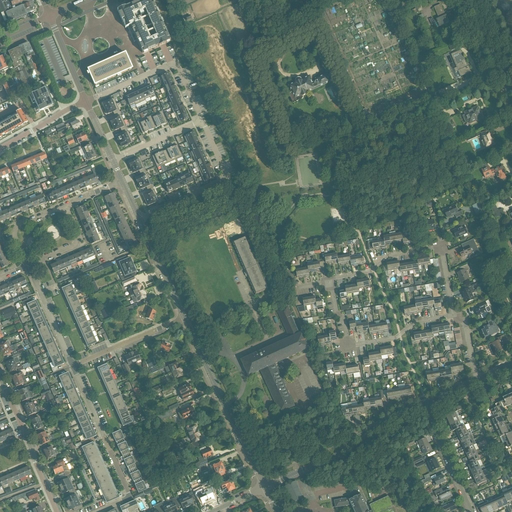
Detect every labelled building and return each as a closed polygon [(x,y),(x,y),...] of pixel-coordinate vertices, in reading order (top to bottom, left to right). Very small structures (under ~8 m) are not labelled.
[(15,19),(16,20),(27,15),(26,14),(33,11),(35,10),(36,8),(33,2),(33,1),(34,1),(34,0),(33,0),(0,0),(0,7),(2,13),(1,13),(5,21),(9,19),(9,20),(10,20),(11,20),(15,19)] [(125,6),(117,10),(125,28),(127,27),(134,42),(137,41),(142,53),(158,46),(158,47),(166,43),(167,42),(170,41),(152,0),(139,0),(139,1),(138,1),(130,4),(125,7),(125,6)] [(416,9),(412,10),(414,14),(417,13),(419,12),(418,9),(417,9),(421,7),(420,5),(415,7),(416,9)] [(439,19),(434,21),(435,24),(437,24),(438,27),(449,22),(446,15),(445,15),(441,5),(434,8),(439,18),(439,19)] [(29,43),(24,45),(38,76),(43,74),(40,68),(39,69),(34,58),(32,59),(31,56),(29,52),(32,51),(29,43)] [(19,47),(22,55),(25,54),(26,58),(27,58),(27,60),(31,68),(29,69),(30,73),(35,71),(37,76),(38,76),(24,45),(19,47)] [(20,65),(22,71),(16,74),(24,91),(30,88),(31,91),(37,88),(36,88),(30,73),(29,69),(22,55),(19,47),(8,52),(16,68),(19,67),(18,65),(20,65)] [(461,50),(451,55),(453,61),(454,61),(457,68),(455,69),(456,72),(458,71),(460,77),(471,73),(469,67),(468,67),(461,50)] [(132,68),(125,53),(87,69),(94,85),(132,68)] [(2,54),(0,55),(0,72),(0,73),(2,73),(2,72),(1,70),(3,69),(4,72),(8,70),(12,68),(10,66),(8,67),(5,59),(3,56),(2,54)] [(168,73),(158,78),(160,83),(171,79),(168,73)] [(303,97),(308,95),(307,93),(331,83),(327,74),(316,79),(317,82),(313,83),(310,76),(289,86),(295,99),(302,96),(303,97)] [(171,79),(160,83),(160,84),(163,83),(165,87),(162,88),(163,88),(173,84),(171,79)] [(7,83),(3,84),(9,99),(18,95),(15,90),(10,92),(7,84),(7,83)] [(165,93),(175,89),(173,84),(163,88),(165,93)] [(151,99),(156,96),(151,86),(146,88),(151,99)] [(37,91),(29,95),(33,104),(35,103),(37,107),(36,108),(39,112),(40,112),(40,111),(45,109),(45,110),(54,106),(46,87),(37,91)] [(150,98),(150,99),(151,99),(146,88),(141,90),(145,101),(146,101),(145,100),(150,98)] [(441,97),(448,94),(446,88),(438,91),(441,97)] [(175,89),(165,93),(167,93),(169,97),(177,94),(175,89)] [(136,93),(141,103),(145,101),(141,90),(136,93)] [(131,95),(136,105),(141,103),(136,93),(131,95)] [(169,103),(179,99),(177,94),(169,97),(171,102),(169,103)] [(135,105),(136,105),(131,95),(126,97),(130,106),(135,104),(135,105)] [(116,104),(114,99),(102,104),(105,109),(116,104)] [(169,103),(171,108),(182,103),(179,99),(169,103)] [(171,108),(173,113),(184,108),(182,103),(171,108)] [(116,104),(105,109),(107,114),(113,112),(114,115),(120,112),(116,104)] [(437,106),(440,112),(446,109),(444,104),(437,106)] [(468,122),(469,124),(483,119),(478,107),(465,113),(466,115),(464,116),(466,122),(468,122)] [(36,108),(30,111),(33,116),(39,113),(39,112),(36,108)] [(184,108),(173,113),(174,113),(176,112),(178,117),(176,118),(186,113),(184,108)] [(0,137),(3,136),(2,135),(5,134),(5,135),(9,133),(8,132),(11,130),(12,131),(15,129),(15,128),(17,127),(18,128),(21,126),(22,126),(21,125),(24,123),(24,124),(28,122),(21,111),(17,113),(18,115),(0,125),(0,137)] [(155,111),(153,111),(155,114),(156,114),(161,126),(167,123),(162,111),(157,113),(155,111)] [(124,120),(120,112),(114,115),(115,117),(110,120),(112,125),(124,120)] [(186,113),(176,118),(178,123),(188,119),(186,113)] [(150,116),(155,128),(161,126),(156,114),(155,114),(150,116)] [(143,116),(141,117),(142,120),(143,119),(149,131),(155,128),(150,116),(144,119),(143,116)] [(450,118),(444,121),(448,130),(455,127),(454,124),(452,125),(450,122),(451,121),(450,118)] [(143,119),(142,120),(137,122),(142,134),(147,132),(149,131),(143,119)] [(124,120),(112,125),(114,131),(120,128),(121,131),(127,128),(124,120)] [(81,126),(78,121),(73,123),(72,122),(57,130),(58,134),(67,130),(67,129),(71,127),(73,129),(81,126)] [(131,137),(127,128),(121,131),(123,134),(117,136),(119,142),(131,137)] [(487,131),(481,134),(480,131),(465,138),(467,141),(482,135),(482,137),(483,139),(480,140),(484,148),(486,147),(494,144),(490,134),(488,134),(487,131)] [(76,137),(77,139),(75,140),(77,144),(79,143),(79,144),(88,140),(84,132),(75,136),(76,137)] [(184,137),(186,142),(191,140),(197,138),(194,132),(184,137)] [(131,137),(119,142),(122,147),(125,146),(125,147),(128,145),(128,144),(133,142),(131,137)] [(186,142),(188,147),(199,142),(197,138),(191,140),(186,142)] [(188,147),(189,147),(191,146),(193,151),(191,152),(195,150),(201,148),(199,142),(188,147)] [(82,149),(81,147),(81,146),(69,152),(71,154),(80,150),(81,153),(83,156),(86,155),(93,151),(91,145),(82,149)] [(176,160),(177,159),(182,157),(177,145),(172,147),(171,148),(176,160)] [(176,163),(178,162),(177,159),(176,160),(171,148),(165,151),(170,163),(175,160),(176,163)] [(191,152),(193,157),(198,155),(203,152),(201,148),(195,150),(191,152)] [(93,151),(86,155),(87,158),(84,159),(85,162),(88,160),(88,161),(96,157),(93,151)] [(170,163),(165,151),(158,153),(164,165),(165,165),(168,164),(170,163)] [(193,157),(195,162),(200,160),(205,157),(203,152),(198,155),(193,157)] [(39,155),(41,161),(45,160),(46,162),(47,165),(49,164),(45,153),(39,155)] [(164,165),(158,153),(152,156),(157,168),(163,166),(164,168),(166,168),(165,165),(164,165)] [(34,157),(28,160),(30,166),(33,164),(35,167),(37,166),(36,163),(34,157)] [(131,168),(142,163),(140,157),(128,162),(131,168)] [(195,162),(197,167),(202,165),(208,162),(205,157),(200,160),(195,162)] [(88,162),(80,165),(74,168),(75,171),(89,165),(88,162)] [(197,167),(199,172),(204,170),(210,167),(208,162),(202,165),(197,167)] [(142,163),(131,168),(133,173),(139,171),(140,174),(146,171),(142,163)] [(507,174),(503,165),(491,171),(489,167),(488,164),(482,166),(483,169),(482,170),(485,178),(496,174),(497,178),(499,177),(500,180),(507,178),(505,174),(507,174)] [(210,167),(204,170),(199,172),(202,177),(206,175),(212,172),(210,167)] [(2,170),(5,176),(8,175),(9,178),(12,177),(8,168),(2,170)] [(146,171),(140,174),(141,176),(136,179),(138,184),(149,179),(146,171)] [(184,174),(188,184),(193,182),(189,172),(184,174)] [(212,172),(206,175),(202,177),(204,182),(214,178),(212,172)] [(179,176),(181,181),(183,186),(188,184),(184,174),(183,174),(184,176),(180,178),(179,176)] [(88,177),(91,185),(97,182),(94,175),(88,177)] [(174,178),(175,180),(178,189),(183,186),(181,181),(179,176),(174,178)] [(91,185),(88,177),(82,180),(86,188),(91,185)] [(169,180),(169,181),(170,183),(173,191),(178,189),(175,180),(174,178),(174,180),(170,182),(169,180)] [(150,179),(149,179),(138,184),(140,190),(146,187),(147,190),(153,187),(152,184),(150,185),(147,180),(150,179)] [(86,188),(82,180),(77,182),(80,190),(86,188)] [(164,183),(168,193),(173,191),(170,183),(169,181),(169,180),(164,183)] [(80,190),(77,182),(71,185),(74,192),(80,190)] [(74,192),(71,185),(65,187),(69,195),(74,192)] [(65,187),(60,190),(63,197),(69,195),(65,187)] [(153,187),(147,190),(149,193),(143,195),(145,201),(157,195),(153,187)] [(51,201),(51,202),(57,200),(54,192),(53,190),(51,191),(52,193),(46,195),(49,202),(51,201)] [(63,197),(60,190),(54,192),(57,200),(63,197)] [(107,204),(116,200),(113,194),(104,198),(107,204)] [(36,198),(40,205),(45,203),(42,195),(36,198)] [(157,195),(145,201),(148,206),(157,202),(155,197),(157,196),(157,195)] [(36,198),(31,200),(34,208),(40,205),(36,198)] [(31,200),(25,203),(28,210),(34,208),(31,200)] [(118,206),(116,200),(107,204),(110,209),(118,206)] [(28,210),(25,203),(19,205),(22,213),(28,210)] [(479,214),(483,213),(479,203),(472,206),(477,216),(479,214)] [(19,205),(13,207),(17,215),(22,213),(19,205)] [(79,216),(87,212),(84,206),(76,210),(79,216)] [(118,206),(110,209),(112,215),(121,211),(118,206)] [(463,215),(461,211),(458,213),(455,206),(444,211),(447,218),(455,214),(456,218),(463,215)] [(17,215),(13,207),(8,210),(11,218),(17,215)] [(502,209),(496,212),(498,217),(505,214),(502,209)] [(8,210),(2,212),(5,220),(11,218),(8,210)] [(121,211),(112,215),(115,221),(123,217),(121,211)] [(90,218),(87,212),(79,216),(81,222),(90,218)] [(126,223),(123,217),(115,221),(118,227),(126,223)] [(437,223),(436,217),(432,218),(432,221),(426,222),(428,232),(436,230),(435,223),(437,223)] [(90,218),(81,222),(84,227),(92,224),(90,218)] [(453,231),(457,238),(468,233),(465,227),(467,226),(466,223),(465,221),(458,225),(459,228),(453,231)] [(126,223),(118,227),(120,232),(129,228),(126,223)] [(95,229),(92,224),(84,227),(86,233),(95,229)] [(129,228),(120,232),(123,238),(131,234),(129,228)] [(97,235),(95,229),(86,233),(89,239),(97,235)] [(131,234),(123,238),(125,244),(134,240),(131,234)] [(404,242),(404,245),(406,244),(406,246),(410,245),(410,241),(412,241),(411,236),(409,237),(409,236),(406,237),(406,234),(402,235),(402,234),(403,237),(404,242)] [(97,235),(89,239),(91,245),(100,241),(97,235)] [(468,255),(470,258),(480,254),(473,239),(464,244),(465,247),(459,250),(462,257),(468,255)] [(137,246),(134,240),(125,244),(128,250),(129,250),(130,251),(135,249),(134,247),(137,246)] [(91,249),(85,251),(88,259),(94,256),(91,249)] [(85,251),(79,254),(82,261),(88,259),(85,251)] [(79,254),(73,256),(76,264),(82,261),(79,254)] [(358,265),(357,258),(356,255),(350,256),(351,259),(350,259),(351,264),(352,266),(354,266),(354,267),(358,266),(358,265)] [(73,256),(67,259),(71,266),(76,264),(73,256)] [(121,271),(133,265),(132,263),(133,263),(132,259),(131,259),(130,259),(127,260),(126,257),(117,261),(121,271)] [(71,266),(67,259),(62,261),(65,269),(71,266)] [(65,269),(62,261),(56,263),(59,271),(65,269)] [(59,271),(56,263),(50,266),(54,274),(59,271)] [(400,269),(400,270),(402,278),(404,277),(404,276),(408,276),(407,272),(406,264),(404,265),(404,264),(400,264),(400,269)] [(134,268),(133,265),(121,271),(125,280),(131,278),(130,274),(136,272),(136,271),(137,271),(135,267),(134,268)] [(458,273),(460,279),(459,279),(461,283),(470,279),(466,271),(469,270),(467,265),(460,268),(461,272),(458,273)] [(131,296),(144,291),(142,287),(141,287),(140,285),(141,285),(140,284),(138,286),(136,281),(135,277),(122,282),(123,286),(128,285),(130,289),(129,289),(128,290),(130,295),(131,296)] [(23,278),(17,280),(21,288),(27,285),(23,278)] [(474,283),(470,284),(471,285),(472,288),(473,287),(479,285),(479,284),(487,281),(486,278),(483,279),(478,281),(476,282),(474,283)] [(17,280),(12,283),(15,290),(21,288),(17,280)] [(64,295),(65,294),(73,291),(71,285),(75,283),(74,280),(67,283),(68,286),(62,289),(64,295)] [(357,285),(358,285),(358,289),(359,289),(365,288),(363,280),(361,281),(361,280),(357,280),(357,285)] [(15,290),(12,283),(6,285),(9,293),(15,290)] [(6,285),(0,288),(4,295),(9,293),(6,285)] [(475,292),(473,287),(472,288),(471,285),(465,287),(466,290),(461,292),(466,303),(474,299),(472,294),(475,292)] [(73,291),(65,294),(67,299),(76,296),(73,291)] [(144,291),(131,296),(130,296),(133,303),(146,298),(146,297),(145,298),(144,295),(145,295),(145,294),(145,293),(145,292),(144,291)] [(78,301),(76,296),(67,299),(70,305),(78,301)] [(434,299),(431,300),(430,297),(427,298),(428,300),(429,308),(431,307),(431,309),(435,308),(434,303),(435,303),(434,299)] [(29,311),(38,307),(36,301),(29,304),(27,300),(22,303),(23,306),(23,305),(24,306),(25,306),(28,311),(29,311)] [(505,308),(506,311),(511,309),(507,300),(502,303),(504,306),(503,306),(505,308)] [(80,306),(78,301),(70,305),(72,310),(80,306)] [(480,304),(481,307),(475,310),(478,316),(481,315),(482,318),(488,316),(487,313),(491,311),(489,306),(488,306),(485,302),(480,304)] [(136,304),(125,308),(127,312),(138,307),(136,304)] [(83,311),(80,306),(72,310),(74,315),(83,311)] [(38,307),(29,311),(31,316),(40,312),(38,307)] [(278,312),(290,339),(242,361),(249,376),(261,370),(280,413),(294,406),(275,364),(310,349),(303,333),(300,334),(288,307),(278,312)] [(15,321),(18,319),(13,308),(2,313),(5,320),(13,316),(15,321)] [(145,318),(152,321),(153,319),(154,319),(156,314),(155,314),(156,312),(149,309),(145,318)] [(85,316),(83,311),(74,315),(76,320),(85,316)] [(42,317),(40,312),(31,316),(34,321),(42,317)] [(85,316),(76,320),(79,325),(87,322),(85,316)] [(42,317),(34,321),(36,326),(44,322),(42,317)] [(493,331),(497,329),(492,319),(486,321),(488,326),(483,328),(484,330),(480,332),(483,339),(495,334),(493,331)] [(47,328),(44,322),(36,326),(38,331),(47,328)] [(87,322),(79,325),(81,330),(89,327),(87,322)] [(363,324),(356,325),(357,331),(357,333),(360,333),(360,334),(364,333),(364,332),(363,324)] [(444,325),(442,325),(442,324),(437,325),(438,326),(439,334),(440,336),(446,335),(446,333),(444,325)] [(92,332),(89,327),(81,330),(83,336),(92,332)] [(49,333),(47,328),(38,331),(41,336),(49,333)] [(433,331),(432,331),(432,330),(430,331),(430,330),(426,330),(426,332),(427,339),(428,339),(434,338),(434,335),(433,335),(433,331)] [(27,339),(24,331),(18,334),(22,342),(22,341),(27,339)] [(92,332),(83,336),(86,341),(94,337),(92,332)] [(49,333),(41,336),(43,342),(51,338),(49,333)] [(510,341),(507,334),(496,339),(498,342),(492,344),(489,346),(493,355),(504,350),(502,345),(510,341)] [(94,337),(86,341),(85,341),(87,347),(97,343),(94,337)] [(51,338),(43,342),(45,347),(54,343),(51,338)] [(0,350),(0,351),(11,346),(8,341),(6,342),(0,344),(0,350)] [(56,348),(54,343),(45,347),(47,352),(56,348)] [(164,343),(162,343),(159,349),(160,349),(158,353),(167,357),(168,353),(171,346),(169,346),(169,345),(164,343)] [(2,356),(16,350),(18,349),(16,344),(11,346),(0,351),(2,356)] [(58,353),(56,348),(47,352),(50,357),(58,353)] [(137,352),(133,353),(132,353),(129,354),(129,355),(125,357),(128,365),(140,360),(137,352)] [(60,359),(58,353),(50,357),(52,362),(60,359)] [(20,362),(18,358),(16,355),(11,358),(12,360),(5,363),(7,367),(20,362)] [(363,358),(365,367),(371,366),(370,362),(370,358),(369,358),(367,358),(367,357),(363,358)] [(52,362),(54,368),(51,369),(53,373),(59,370),(57,367),(64,364),(61,358),(60,359),(52,362)] [(146,362),(148,367),(155,364),(153,359),(146,362)] [(20,362),(7,367),(9,372),(17,368),(17,369),(18,368),(20,371),(27,367),(26,364),(21,366),(20,362)] [(166,368),(163,362),(147,369),(149,375),(166,368)] [(172,373),(180,369),(179,364),(178,365),(177,362),(169,366),(172,373)] [(330,362),(326,362),(328,373),(330,372),(330,374),(335,374),(334,370),(333,365),(333,363),(331,363),(330,362)] [(37,372),(41,370),(38,363),(32,366),(33,370),(35,369),(37,372)] [(101,374),(109,370),(107,365),(98,369),(100,374),(101,374)] [(172,373),(167,375),(170,381),(183,375),(182,373),(182,372),(180,369),(172,373)] [(451,369),(445,370),(445,371),(446,378),(447,378),(449,377),(449,378),(453,378),(452,373),(451,369)] [(41,370),(37,372),(36,373),(37,377),(38,380),(44,378),(41,370)] [(111,375),(109,370),(101,374),(103,379),(111,375)] [(14,382),(25,377),(22,372),(11,377),(14,382)] [(61,383),(70,379),(68,373),(61,376),(60,373),(54,376),(55,379),(59,377),(61,383)] [(114,380),(111,375),(103,379),(105,384),(114,380)] [(14,382),(16,387),(27,382),(25,377),(14,382)] [(70,379),(61,383),(63,388),(72,384),(70,379)] [(116,386),(114,380),(105,384),(108,389),(116,386)] [(74,389),(72,384),(63,388),(66,393),(74,389)] [(180,395),(191,390),(188,384),(178,389),(180,395)] [(118,391),(116,386),(108,389),(110,395),(118,391)] [(31,392),(29,387),(18,392),(19,393),(20,397),(31,392)] [(74,389),(66,393),(68,398),(76,395),(74,389)] [(194,396),(191,390),(180,395),(183,401),(194,396)] [(121,396),(118,391),(110,395),(112,400),(121,396)] [(385,397),(384,392),(383,391),(378,392),(379,398),(375,399),(377,406),(379,406),(379,407),(383,407),(382,398),(385,397)] [(20,397),(21,400),(22,400),(22,402),(33,397),(31,392),(20,397)] [(50,392),(47,394),(45,395),(48,402),(54,400),(51,393),(50,393),(50,392)] [(79,400),(76,395),(68,398),(70,403),(79,400)] [(511,403),(511,401),(509,395),(503,398),(504,401),(507,406),(511,403)] [(123,401),(121,396),(112,400),(114,405),(123,401)] [(54,400),(48,402),(47,403),(50,410),(57,407),(54,400)] [(79,400),(70,403),(73,409),(81,405),(79,400)] [(123,401),(114,405),(117,410),(125,406),(123,401)] [(507,406),(504,401),(496,404),(497,407),(499,410),(501,409),(503,412),(506,411),(504,407),(507,406)] [(37,406),(36,404),(33,405),(32,403),(24,406),(26,411),(37,406)] [(348,407),(340,409),(344,416),(349,415),(349,416),(353,415),(353,414),(352,407),(351,403),(348,403),(348,407)] [(83,410),(81,405),(73,409),(75,414),(83,410)] [(26,411),(27,413),(27,414),(28,415),(29,416),(39,412),(39,411),(37,406),(26,411)] [(127,411),(125,406),(117,410),(119,415),(127,411)] [(178,413),(181,420),(184,419),(186,418),(186,419),(195,415),(192,407),(178,413)] [(499,410),(497,407),(491,410),(495,419),(501,416),(500,413),(503,412),(501,409),(499,410)] [(83,410),(75,414),(77,419),(86,415),(83,410)] [(127,411),(119,415),(121,420),(130,417),(127,411)] [(160,421),(173,416),(171,411),(158,416),(160,421)] [(455,412),(446,416),(448,421),(459,416),(457,412),(455,412)] [(62,422),(59,415),(54,417),(57,424),(62,422)] [(88,420),(86,415),(77,419),(79,424),(88,420)] [(130,417),(121,420),(121,421),(123,426),(130,423),(131,426),(137,423),(135,420),(133,416),(130,417)] [(459,416),(448,421),(450,426),(462,421),(460,416),(459,417),(459,416)] [(495,419),(492,420),(495,426),(503,422),(501,416),(495,419)] [(41,422),(39,417),(31,421),(31,422),(33,426),(41,422)] [(90,425),(88,420),(79,424),(82,429),(90,425)] [(465,426),(462,421),(450,426),(453,431),(456,430),(465,426)] [(33,426),(33,427),(33,428),(34,428),(34,429),(35,431),(43,427),(41,422),(33,426)] [(503,422),(495,426),(498,432),(506,428),(503,422)] [(92,431),(90,425),(82,429),(84,434),(92,431)] [(467,425),(465,426),(456,430),(458,435),(467,431),(469,430),(467,425)] [(195,427),(190,429),(189,426),(186,428),(187,430),(190,437),(198,433),(195,427)] [(509,434),(506,428),(498,432),(500,437),(503,436),(509,434)] [(9,439),(15,436),(12,429),(6,431),(9,439)] [(93,430),(92,431),(84,434),(82,435),(84,441),(96,436),(93,430)] [(467,431),(458,435),(460,440),(469,436),(471,435),(472,434),(470,430),(469,430),(467,431)] [(3,441),(9,439),(6,431),(0,434),(3,441)] [(116,442),(124,439),(128,437),(127,433),(122,435),(120,431),(113,434),(116,442)] [(39,440),(50,436),(49,433),(46,435),(45,432),(37,435),(39,440)] [(511,433),(511,432),(509,434),(503,436),(506,442),(511,439),(511,433)] [(198,433),(190,437),(193,444),(191,444),(188,446),(180,450),(182,454),(198,446),(196,442),(201,440),(198,433)] [(462,445),(474,440),(471,435),(469,436),(460,440),(462,445)] [(39,440),(41,445),(50,442),(48,439),(51,438),(50,436),(39,440)] [(421,449),(429,445),(426,438),(416,443),(418,445),(420,445),(421,449)] [(125,442),(124,439),(116,442),(119,449),(131,444),(130,440),(125,442)] [(474,440),(462,445),(463,448),(458,450),(459,452),(462,451),(465,450),(474,446),(476,445),(474,440)] [(95,442),(93,443),(82,448),(105,498),(115,494),(117,493),(95,442)] [(133,447),(131,444),(119,449),(122,456),(130,453),(128,449),(133,447)] [(476,451),(476,450),(479,449),(477,444),(476,445),(474,446),(465,450),(467,455),(476,451)] [(429,445),(421,449),(418,450),(419,453),(422,451),(424,455),(432,451),(429,445)] [(57,447),(55,448),(52,449),(51,447),(43,450),(45,455),(56,450),(58,449),(57,447)] [(199,450),(200,452),(202,456),(199,457),(198,459),(200,462),(195,464),(197,468),(208,463),(206,458),(211,456),(210,456),(212,455),(210,448),(206,450),(205,447),(199,450)] [(57,453),(56,450),(45,455),(48,460),(56,456),(54,454),(57,453)] [(478,456),(476,451),(467,455),(469,460),(478,456)] [(132,457),(130,453),(122,456),(126,464),(138,458),(136,455),(132,457)] [(478,456),(469,460),(471,464),(478,462),(480,460),(478,456)] [(138,458),(126,464),(129,471),(136,467),(135,463),(139,461),(138,458)] [(435,458),(427,462),(432,471),(440,468),(435,458)] [(54,471),(65,466),(62,459),(56,462),(57,464),(52,466),(54,471)] [(221,462),(212,466),(210,467),(213,473),(225,467),(223,464),(222,464),(221,462)] [(471,464),(469,466),(471,470),(480,466),(478,462),(471,464)] [(65,477),(68,475),(71,474),(67,465),(65,466),(54,471),(55,475),(63,472),(65,477)] [(480,466),(471,470),(473,476),(482,471),(480,466)] [(22,469),(26,477),(31,474),(28,467),(22,469)] [(136,467),(129,471),(132,478),(144,473),(143,469),(138,471),(136,467)] [(225,467),(213,473),(212,473),(214,479),(226,473),(225,471),(226,471),(225,467)] [(22,469),(17,472),(20,479),(26,477),(22,469)] [(84,470),(82,471),(95,500),(97,499),(84,470)] [(482,471),(473,476),(475,481),(484,477),(482,471)] [(17,472),(11,474),(14,482),(20,479),(17,472)] [(146,476),(144,473),(132,478),(135,485),(143,482),(141,478),(146,476)] [(6,476),(5,477),(8,484),(14,482),(11,474),(6,476)] [(412,485),(406,474),(401,477),(406,488),(412,485)] [(68,475),(65,477),(62,478),(64,481),(58,484),(60,489),(71,484),(72,484),(69,476),(68,475)] [(443,475),(434,479),(436,483),(433,484),(434,486),(437,485),(437,486),(446,481),(445,479),(445,478),(444,478),(443,475)] [(0,478),(0,480),(2,487),(3,487),(8,484),(5,477),(0,478)] [(487,481),(484,477),(475,481),(477,485),(480,484),(481,486),(487,483),(487,481)] [(147,480),(143,482),(135,485),(139,493),(146,489),(144,485),(149,483),(147,480)] [(225,493),(235,489),(230,480),(221,484),(225,493)] [(304,498),(296,482),(285,487),(292,503),(304,498)] [(73,490),(71,484),(60,489),(62,494),(69,492),(70,494),(76,492),(74,489),(73,490)] [(209,502),(215,499),(212,493),(215,492),(212,484),(210,485),(211,487),(210,489),(207,490),(206,489),(204,491),(209,502)] [(40,500),(38,495),(39,495),(40,494),(39,493),(38,492),(37,493),(35,489),(15,497),(16,501),(23,498),(24,499),(26,499),(27,501),(30,500),(30,501),(34,499),(35,501),(40,500)] [(449,489),(443,492),(441,489),(434,492),(437,498),(439,497),(441,501),(452,496),(449,489)] [(76,492),(70,494),(71,497),(65,500),(67,505),(78,500),(78,501),(80,500),(76,491),(76,492)] [(200,499),(202,505),(209,502),(204,491),(198,493),(197,491),(193,493),(196,500),(200,499)] [(511,499),(508,491),(503,493),(504,496),(505,496),(507,502),(511,499)] [(195,498),(192,492),(184,496),(185,498),(189,507),(194,505),(192,500),(195,498)] [(115,494),(105,498),(107,503),(114,500),(113,497),(116,495),(115,494)] [(391,503),(388,497),(374,505),(371,506),(373,511),(370,511),(362,495),(352,500),(351,498),(335,501),(336,508),(352,505),(355,511),(416,511),(423,509),(421,504),(408,511),(393,511),(394,511),(391,507),(391,505),(392,505),(392,503),(391,503)] [(178,497),(175,498),(178,506),(181,505),(183,510),(189,507),(185,498),(184,496),(179,498),(178,497)] [(509,511),(511,511),(507,502),(505,496),(504,496),(500,498),(504,507),(506,506),(509,511)] [(178,506),(175,498),(167,502),(167,503),(167,504),(168,506),(171,511),(177,511),(175,507),(178,506)] [(504,507),(500,498),(495,500),(499,509),(504,507)] [(78,500),(67,505),(70,511),(76,508),(77,511),(83,508),(81,505),(80,506),(78,501),(78,500)] [(490,502),(494,511),(499,509),(495,500),(490,502)] [(135,501),(128,504),(131,511),(135,511),(135,510),(139,508),(135,501)] [(171,511),(168,506),(167,504),(167,503),(164,505),(163,502),(158,504),(159,507),(161,511),(164,511),(165,511),(164,511),(171,511)] [(492,511),(494,511),(490,502),(485,505),(488,511),(492,511)] [(445,511),(448,511),(456,509),(453,503),(443,507),(445,511)] [(488,511),(485,505),(483,505),(482,503),(479,504),(479,505),(480,507),(479,507),(481,511),(488,511)]
